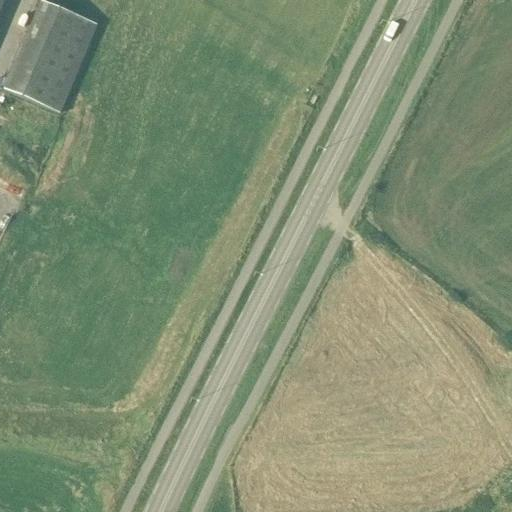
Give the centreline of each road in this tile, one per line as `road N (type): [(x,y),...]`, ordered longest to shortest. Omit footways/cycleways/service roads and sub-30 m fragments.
road 1 (secondary): [(160,511),(414,0)]
road 2 (track): [(511,454),(411,303),(349,235)]
